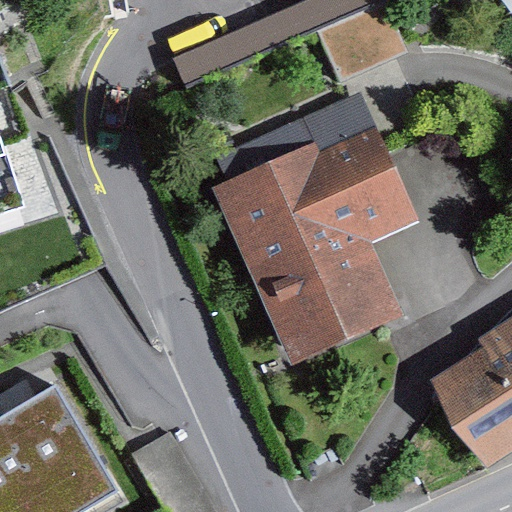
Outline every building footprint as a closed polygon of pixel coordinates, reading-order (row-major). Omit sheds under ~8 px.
[(191,77),(323,29),(340,75),(415,48),(396,0),(302,0),(179,44),(191,77)] [(0,57),(0,189),(18,182),(1,138),(27,128),(0,57)] [(350,137),(202,194),(269,365),(372,324),(340,243),(385,226),(350,137)] [(511,326),(415,388),(465,467),(511,436),(511,326)] [(56,387),(2,418),(57,511),(86,511),(118,493),(56,387)] [(57,511),(2,418),(0,419),(0,511),(57,511)]
